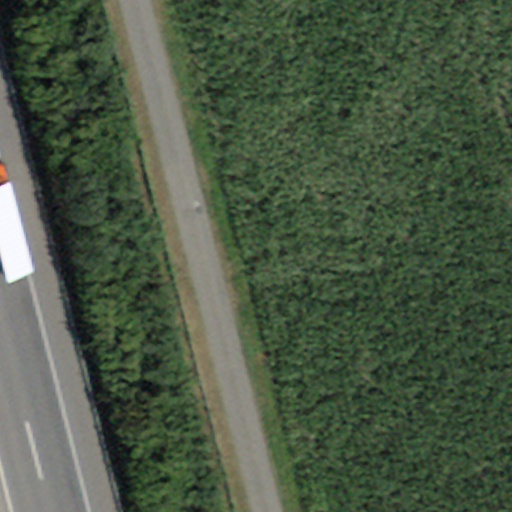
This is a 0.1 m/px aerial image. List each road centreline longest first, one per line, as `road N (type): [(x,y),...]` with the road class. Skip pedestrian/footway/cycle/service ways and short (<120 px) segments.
road 1 (track): [(247,511),(106,0)]
road 2 (motorway): [(44,511),(0,340)]
